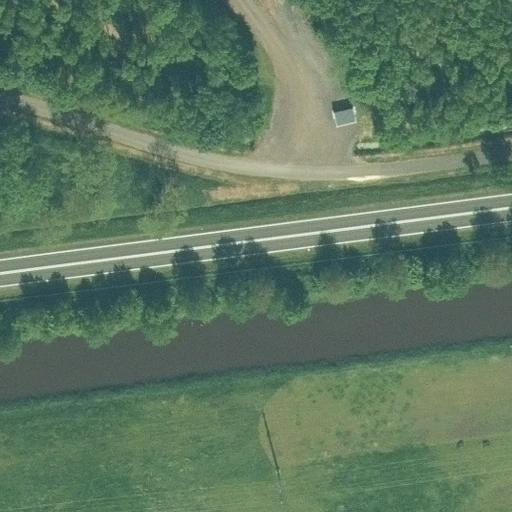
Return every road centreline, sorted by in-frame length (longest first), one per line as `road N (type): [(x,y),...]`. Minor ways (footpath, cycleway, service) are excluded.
road 1 (unclassified): [(0,103),(276,170),(366,171),(511,153)]
road 2 (trunk): [(0,271),(511,205)]
